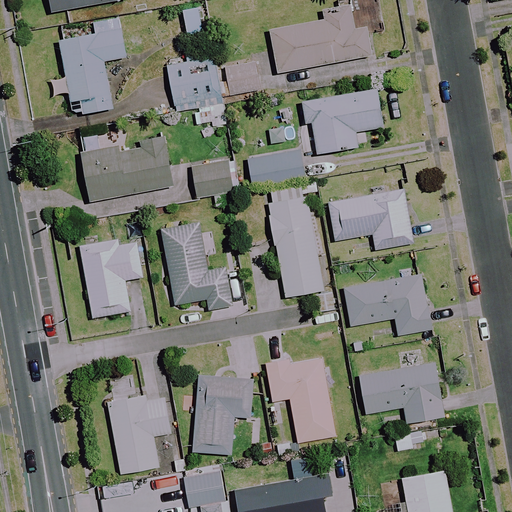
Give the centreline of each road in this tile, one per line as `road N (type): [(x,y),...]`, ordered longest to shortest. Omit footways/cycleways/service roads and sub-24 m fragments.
road 1 (residential): [(511,368),(446,0)]
road 2 (residential): [(297,314),(25,362)]
road 3 (tertiary): [(25,362),(50,511)]
